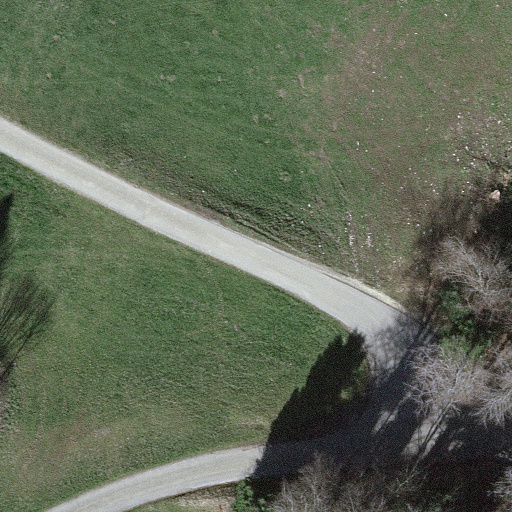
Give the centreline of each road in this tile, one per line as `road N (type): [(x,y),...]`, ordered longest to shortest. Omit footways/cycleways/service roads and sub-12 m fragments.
road 1 (track): [(0,135),(280,267),(385,329)]
road 2 (track): [(473,389),(428,419),(377,437),(147,483),(77,511)]
road 3 (track): [(511,416),(385,329)]
